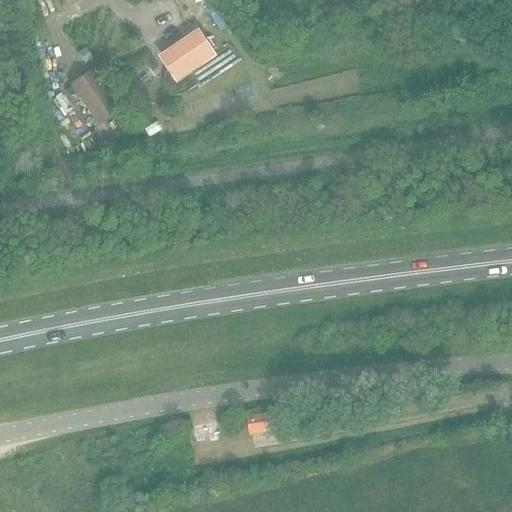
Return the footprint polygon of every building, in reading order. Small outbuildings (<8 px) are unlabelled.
[(170,69),(166,73),(164,78),(164,83),(166,89),(170,93),(175,95),(181,95),(187,92),(227,65),(216,50),(212,52),(199,32),(162,57),(170,69)] [(84,49),(77,53),(81,59),(84,63),(91,58),(84,48),(84,49)] [(71,84),(98,125),(118,112),(90,71),(71,84)] [(131,115),(123,121),(130,131),(138,126),(131,115)] [(247,417),(249,435),(276,430),(273,413),(247,417)]
